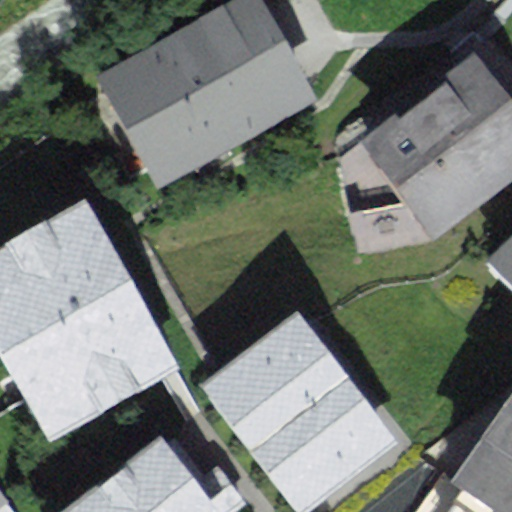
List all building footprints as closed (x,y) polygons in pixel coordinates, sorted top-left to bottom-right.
[(261,0),(225,0),(94,73),(158,188),(317,100),(261,0)] [(429,233),(511,173),(511,98),(478,52),(360,138),(429,233)] [(178,366),(85,198),(0,244),(0,355),(47,439),(178,366)] [(511,226),(482,255),(511,286),(511,226)] [(299,310),(198,386),(292,511),(299,511),(396,440),(299,310)] [(511,511),(511,386),(419,511),(511,511)] [(81,511),(218,511),(169,446),(81,511)]
